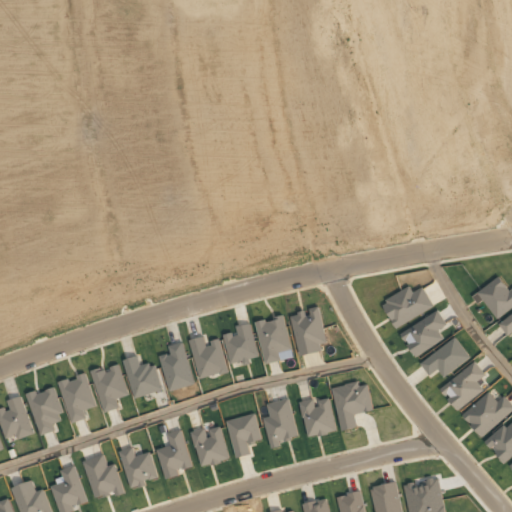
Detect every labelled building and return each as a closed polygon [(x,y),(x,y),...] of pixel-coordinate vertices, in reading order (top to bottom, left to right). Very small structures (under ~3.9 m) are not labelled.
[(498,319),(511,307),(511,288),(510,291),(499,276),(477,293),(498,319)] [(415,357),(444,340),(439,330),(448,325),(439,310),(401,333),(415,357)] [(511,313),(500,325),(509,336),(511,332),(511,313)] [(458,411),(484,389),(477,382),(486,374),(475,361),(440,390),(458,411)] [(332,387),(341,430),(358,427),(355,414),(374,410),(368,384),(360,386),(359,381),(332,387)] [(481,437),(511,411),(511,404),(504,395),(497,401),(490,392),(462,414),(481,437)] [(337,430),(329,398),(316,401),(315,398),(300,402),(309,438),(337,430)] [(264,418),(271,445),(300,438),(289,399),(267,404),(271,417),(264,418)] [(227,420),(237,458),(266,450),(256,413),(227,420)] [(403,511),(396,481),(370,488),(376,511),(403,511)] [(366,511),(361,491),(337,497),(340,511),(366,511)] [(304,511),(330,511),(327,498),(303,504),(304,511)]
